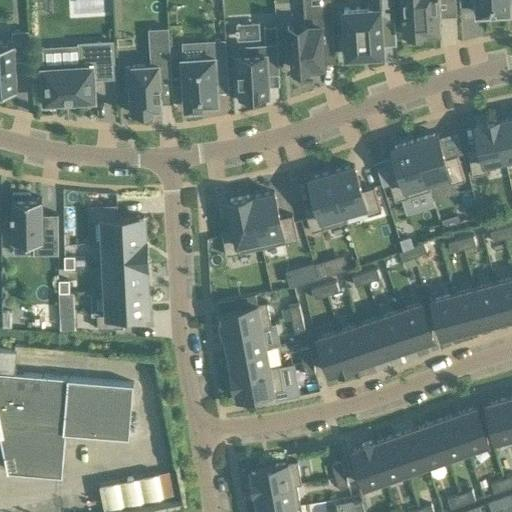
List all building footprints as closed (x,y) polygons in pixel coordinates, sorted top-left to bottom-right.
[(395,18),(393,0),(370,0),(371,6),(345,8),(347,36),(343,36),(344,50),(348,50),(348,55),(384,53),(382,19),(395,18)] [(402,0),(403,13),(404,13),(405,32),(409,32),(412,35),(421,35),(424,31),(440,30),(439,17),(440,17),(438,0),(402,0)] [(476,0),(477,12),(493,11),(493,14),(508,14),(508,10),(511,10),(510,0),(476,0)] [(323,47),(335,47),(332,6),(306,7),(307,23),(289,24),(292,67),(312,66),(311,65),(324,64),(323,47)] [(268,73),(280,72),(277,25),(264,26),(265,42),(238,44),(242,101),(243,101),(243,99),(258,98),(258,93),(269,92),(268,73)] [(12,40),(0,41),(0,89),(0,91),(14,90),(13,87),(17,87),(15,60),(30,59),(28,29),(12,30),(12,40)] [(183,58),(186,108),(202,107),(201,103),(218,102),(216,68),(227,68),(226,39),(203,40),(204,57),(183,58)] [(76,98),(94,96),(93,76),(114,75),(112,41),(80,43),(81,64),(43,67),(45,99),(63,98),(63,99),(76,98)] [(132,112),(136,111),(136,112),(138,114),(147,113),(149,111),(153,110),(153,106),(161,106),(159,76),(172,75),(170,47),(156,48),(157,63),(126,65),(127,88),(131,87),(132,112)] [(511,116),(499,119),(498,119),(506,157),(511,155),(511,116)] [(480,146),(483,162),(485,161),(506,157),(498,119),(499,119),(498,118),(484,121),(484,122),(475,124),(480,146)] [(415,139),(430,189),(432,188),(429,179),(449,173),(450,172),(446,157),(438,132),(415,139)] [(400,171),(408,196),(430,189),(415,139),(392,146),(400,171)] [(483,162),(480,146),(468,149),(473,174),(487,171),(485,161),(483,162)] [(458,153),(446,157),(450,172),(449,173),(452,182),(465,178),(458,153)] [(332,170),(346,220),(347,220),(345,211),(365,205),(367,204),(362,189),(354,164),(332,170)] [(324,227),(346,220),(332,170),(309,177),(317,202),(316,202),(324,227)] [(408,196),(400,171),(388,175),(396,200),(408,196)] [(382,210),(374,185),(362,189),(367,204),(365,205),(368,214),(382,210)] [(263,246),(286,241),(280,216),(275,190),(252,195),(252,194),(251,194),(263,246)] [(33,253),(58,252),(58,212),(42,213),(42,196),(30,197),(30,192),(13,192),(13,209),(12,209),(12,214),(13,214),(13,238),(33,238),(33,253)] [(234,226),(239,251),(263,246),(251,194),(228,200),(234,226)] [(312,230),(324,227),(316,202),(304,206),(312,230)] [(102,216),(118,215),(117,203),(92,204),(93,218),(102,217),(102,216)] [(280,216),(286,241),(298,238),(293,213),(280,216)] [(102,217),(103,241),(147,239),(147,238),(146,238),(145,214),(118,215),(102,216),(102,217)] [(511,223),(503,226),(506,236),(511,234),(511,223)] [(227,254),(239,251),(234,226),(221,229),(227,254)] [(503,226),(491,229),(493,239),(506,236),(503,226)] [(461,237),(464,247),(476,244),(474,234),(461,237)] [(451,250),(464,247),(461,237),(449,240),(451,250)] [(148,263),(147,239),(103,241),(105,265),(148,263)] [(412,246),(415,255),(428,250),(424,241),(412,246)] [(412,246),(400,250),(403,260),(415,255),(412,246)] [(75,255),(65,255),(65,267),(75,267),(75,255)] [(341,255),(315,263),(319,277),(346,269),(341,255)] [(313,262),(302,265),(306,281),(317,278),(313,262)] [(148,264),(148,263),(105,265),(106,289),(148,287),(147,264),(148,264)] [(365,271),(368,281),(380,277),(378,267),(365,271)] [(365,271),(352,275),(355,284),(368,281),(365,271)] [(505,318),(511,316),(511,276),(495,281),(505,318)] [(69,279),(59,279),(59,291),(69,291),(69,279)] [(324,284),(327,293),(339,290),(336,280),(324,284)] [(484,323),(505,318),(495,281),(474,287),(484,323)] [(314,297),(327,293),(324,284),(311,288),(314,297)] [(149,312),(148,287),(106,289),(107,313),(107,314),(123,313),(149,312)] [(463,329),(484,323),(474,287),(454,292),(463,329)] [(256,292),(235,296),(237,306),(258,302),(256,292)] [(454,292),(432,298),(442,335),(463,329),(454,292)] [(219,310),(224,332),(271,323),(267,301),(258,302),(237,306),(219,310)] [(400,308),(412,344),(434,337),(421,301),(400,308)] [(290,306),(293,318),(302,316),(300,304),(290,306)] [(21,306),(3,307),(3,325),(21,325),(21,306)] [(380,315),(392,351),(412,344),(400,308),(380,315)] [(72,309),(60,309),(61,327),(73,327),(72,309)] [(124,326),(123,313),(107,314),(107,313),(97,313),(98,327),(124,326)] [(372,358),(392,351),(380,315),(359,322),(372,358)] [(302,316),(293,318),(296,331),(305,329),(302,316)] [(352,365),(372,358),(359,322),(339,329),(351,365),(352,365)] [(271,323),(224,332),(224,333),(226,332),(229,353),(266,346),(262,326),(271,324),(271,323)] [(351,365),(339,329),(318,336),(330,372),(338,369),(339,371),(353,366),(352,365),(351,365)] [(133,381),(15,371),(16,359),(16,348),(0,346),(0,432),(8,469),(61,473),(64,430),(129,435),(133,381)] [(266,346),(229,353),(233,373),(232,373),(232,374),(279,365),(279,364),(270,366),(266,346)] [(300,348),(303,361),(313,358),(310,346),(300,348)] [(313,358),(303,361),(306,373),(316,371),(313,358)] [(279,365),(232,374),(234,388),(236,387),(238,396),(283,387),(279,365)] [(496,439),(511,434),(511,410),(508,396),(486,402),(496,439)] [(476,405),(455,413),(467,449),(489,441),(476,405)] [(467,449),(455,413),(435,420),(447,456),(467,449)] [(447,456),(435,420),(414,427),(427,463),(447,456)] [(427,463),(414,427),(394,434),(406,470),(427,463)] [(394,434),(374,441),(386,477),(406,470),(394,434)] [(365,484),(386,477),(374,441),(374,439),(360,444),(361,446),(352,448),(365,484)] [(254,490),(302,482),(298,459),(252,467),(253,476),(252,476),(254,490)] [(336,475),(345,472),(341,460),(332,463),(336,475)] [(174,494),(169,470),(100,484),(105,508),(174,494)] [(345,472),(336,475),(339,488),(349,485),(345,472)] [(507,487),(504,477),(491,482),(495,491),(507,487)] [(302,482),(254,490),(254,491),(256,491),(260,511),(301,503),(297,483),(302,482)] [(472,488),(460,493),(463,502),(476,498),(472,488)] [(463,502),(460,493),(448,497),(451,507),(463,502)] [(511,495),(511,493),(500,497),(502,505),(511,501),(511,495)] [(502,505),(500,497),(488,501),(491,509),(502,505)] [(355,511),(365,511),(362,500),(352,503),(355,511)] [(301,503),(260,511),(259,511),(297,511),(296,505),(301,504),(301,503)] [(419,507),(421,511),(434,511),(432,503),(419,507)]
